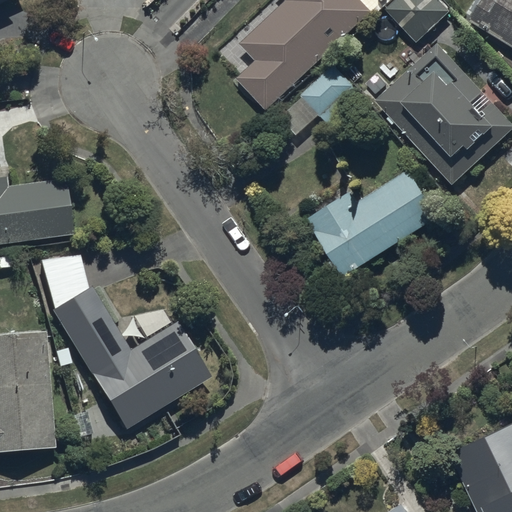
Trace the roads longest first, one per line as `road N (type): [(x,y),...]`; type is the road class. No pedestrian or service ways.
road 1 (residential): [(332,407),(123,92)]
road 2 (residential): [(332,407),(511,262)]
road 3 (residential): [(147,511),(332,407)]
